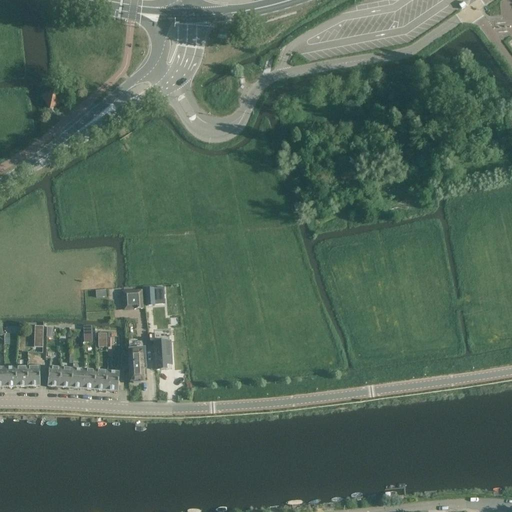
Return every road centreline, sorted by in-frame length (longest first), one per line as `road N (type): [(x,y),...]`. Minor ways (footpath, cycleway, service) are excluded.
road 1 (unclassified): [(511,371),(247,405),(0,403)]
road 2 (unclassified): [(249,102),(270,76),(407,52),(473,9)]
road 3 (unclassified): [(163,88),(191,130),(209,139),(234,132),(249,102)]
road 4 (residential): [(389,511),(511,507)]
road 5 (tertiary): [(150,66),(59,145)]
